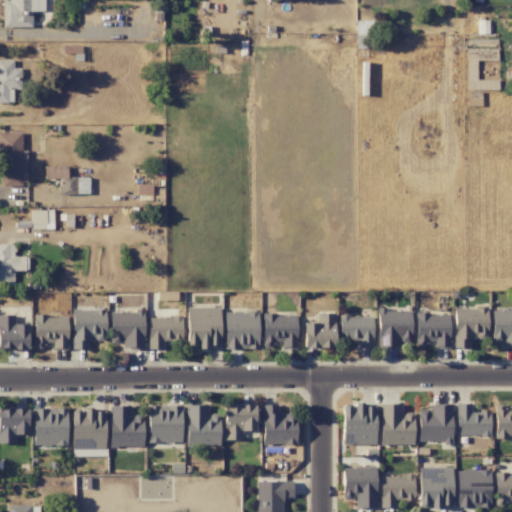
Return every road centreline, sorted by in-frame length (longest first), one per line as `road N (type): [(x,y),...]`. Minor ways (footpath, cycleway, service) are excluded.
road 1 (residential): [(511,378),(0,381)]
road 2 (residential): [(324,511),(322,380)]
